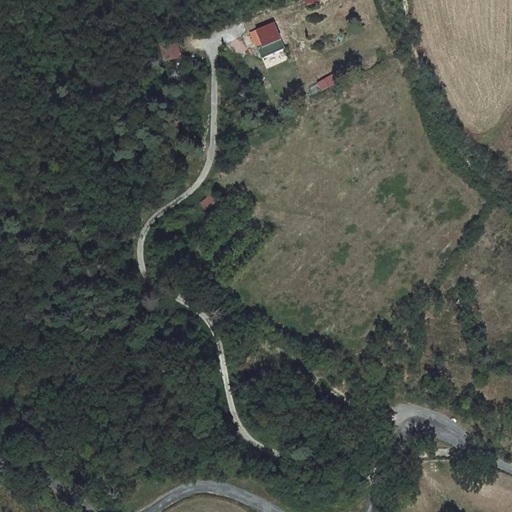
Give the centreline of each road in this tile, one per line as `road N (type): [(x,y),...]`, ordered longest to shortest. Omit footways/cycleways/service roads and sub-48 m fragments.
road 1 (unclassified): [(479,456),(434,421),(413,420),(384,452),(370,511)]
road 2 (unclassified): [(272,511),(223,488),(189,488),(148,511)]
road 3 (residential): [(479,456),(407,458),(396,473),(392,511)]
